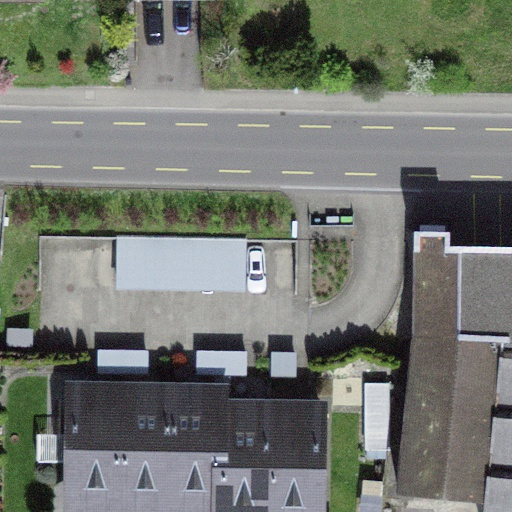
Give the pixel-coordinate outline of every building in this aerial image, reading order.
[(40,0),(0,0),(0,13),(41,14),(40,0)] [(256,0),(113,0),(113,5),(256,9),(256,0)] [(146,231),(125,231),(124,272),(145,273),(146,231)] [(171,231),(146,231),(145,273),(171,273),(171,231)] [(195,232),(171,231),(171,273),(195,273),(195,232)] [(217,232),(195,232),(195,273),(217,273),(217,232)] [(243,232),(217,232),(217,273),(243,273),(243,232)] [(511,511),(511,239),(419,239),(417,323),(402,482),(486,490),(483,511),(511,511)] [(68,507),(119,508),(121,396),(97,396),(71,395),(68,507)] [(146,397),(121,396),(119,508),(168,509),(171,397),(146,397)] [(197,398),(171,397),(168,509),(219,510),(221,413),(221,399),(197,398)] [(243,414),(221,413),(219,510),(218,511),(267,511),(270,415),(243,414)] [(296,415),(270,415),(267,511),(318,511),(320,416),(296,415)]
